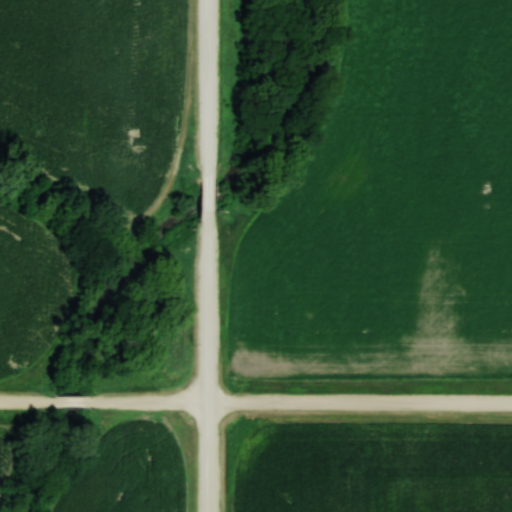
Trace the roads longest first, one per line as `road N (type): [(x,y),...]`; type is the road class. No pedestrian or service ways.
road 1 (residential): [(511,405),(86,404)]
road 2 (tertiary): [(209,511),(210,212)]
road 3 (tertiary): [(210,178),(211,0)]
